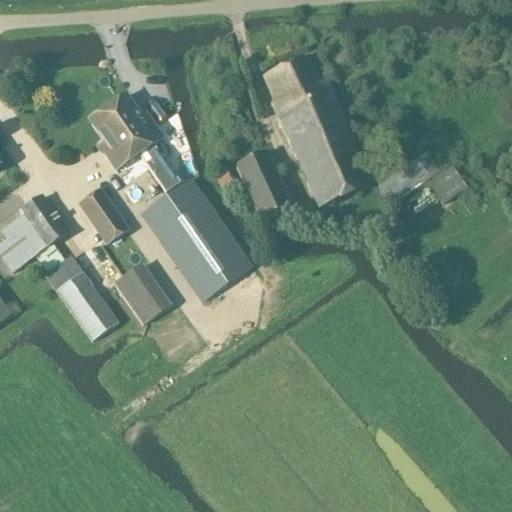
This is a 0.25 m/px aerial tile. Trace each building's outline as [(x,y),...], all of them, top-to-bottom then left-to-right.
[(318,213),(373,189),(341,115),(327,83),(321,86),(309,59),(262,79),(271,100),(273,109),(280,124),(318,213)] [(107,111),(138,157),(162,141),(152,126),(147,130),(125,98),(107,111)] [(237,110),(227,114),(233,129),(242,125),(237,110)] [(115,173),(138,157),(107,111),(88,123),(104,146),(99,150),(115,173)] [(260,223),(291,210),(267,156),(236,169),(260,223)] [(426,162),(375,192),(375,193),(385,210),(421,189),(436,180),(426,162)] [(220,174),(215,177),(223,191),(224,190),(232,186),(225,172),(220,174)] [(436,180),(421,189),(432,206),(457,192),(446,174),(436,180)] [(202,306),(252,271),(191,183),(141,217),(202,306)] [(106,247),(127,232),(100,193),(79,208),(106,247)] [(52,247),(68,236),(42,200),(19,216),(22,221),(1,236),(6,243),(0,247),(0,258),(12,275),(34,259),(49,279),(66,267),(52,247)] [(98,248),(78,262),(101,295),(121,281),(98,248)] [(143,329),(170,309),(142,268),(114,288),(143,329)] [(93,345),(118,328),(81,277),(57,294),(81,328),(93,345)]
